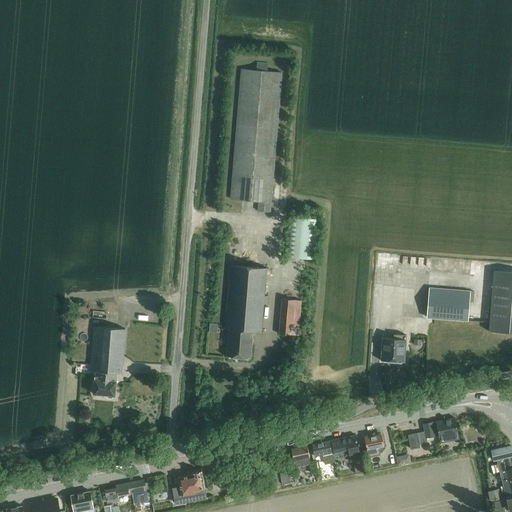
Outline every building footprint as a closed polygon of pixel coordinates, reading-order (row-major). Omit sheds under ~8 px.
[(258,211),(271,212),(282,73),(241,70),(231,199),(259,201),(258,211)] [(315,260),(318,219),(288,217),(285,258),(315,260)] [(267,269),(230,266),(224,330),(229,330),(227,357),(251,359),(253,332),(261,333),(264,304),(268,304),(269,296),(265,296),(267,269)] [(490,330),(511,331),(511,270),(493,269),(490,330)] [(468,321),(469,302),(469,301),(473,302),(475,291),(470,291),(429,288),(427,318),(468,321)] [(279,334),(291,335),(299,335),(302,301),(294,300),(282,299),(279,334)] [(96,371),(94,394),(107,395),(108,397),(113,397),(115,395),(117,373),(122,373),(126,329),(95,326),(91,370),(96,371)] [(393,339),(383,338),(381,360),(404,362),(406,340),(406,335),(394,334),(393,339)] [(501,379),(502,379),(511,376),(511,370),(500,373),(501,379)] [(408,435),(411,449),(421,447),(420,445),(427,443),(426,438),(439,436),(440,443),(459,439),(455,418),(424,424),(425,431),(408,435)] [(368,450),(369,456),(381,453),(379,447),(384,446),(381,435),(365,438),(368,450)] [(334,455),(341,453),(341,458),(359,454),(355,436),(331,441),(334,455)] [(334,459),(330,442),(330,441),(313,444),(313,447),(311,448),(312,454),(315,453),(315,456),(324,454),(326,461),(334,459)] [(504,473),(505,476),(502,477),(507,499),(511,497),(511,444),(491,449),(494,461),(499,460),(501,471),(502,474),(504,473)] [(292,449),(296,467),(297,472),(312,468),(311,464),(307,446),(292,449)] [(403,456),(396,457),(398,465),(404,464),(403,456)] [(278,463),(280,474),(282,481),(289,480),(288,473),(285,462),(278,463)] [(362,464),(354,466),(356,474),(364,472),(362,464)] [(207,499),(205,490),(202,471),(201,471),(199,470),(195,471),(194,472),(192,473),(192,475),(179,477),(180,487),(173,488),(176,503),(184,502),(183,496),(192,495),(193,501),(207,499)] [(130,482),(132,494),(134,503),(149,500),(147,489),(149,489),(148,483),(145,484),(144,479),(130,482)] [(119,496),(132,494),(130,482),(116,485),(116,488),(105,490),(108,503),(119,501),(119,496)] [(491,501),(502,498),(499,489),(488,492),(491,501)] [(71,495),(74,511),(93,511),(93,508),(94,508),(90,491),(71,495)] [(60,511),(57,498),(43,501),(44,503),(41,503),(33,505),(34,511),(60,511)] [(505,511),(502,500),(493,502),(495,511),(505,511)]
